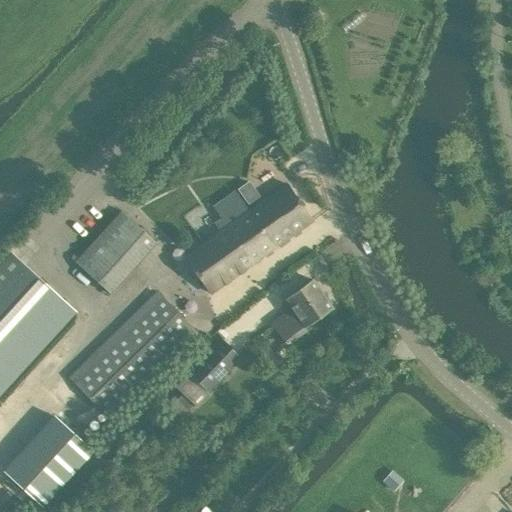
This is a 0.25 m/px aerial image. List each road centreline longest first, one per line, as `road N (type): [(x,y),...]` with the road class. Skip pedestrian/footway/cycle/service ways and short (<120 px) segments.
road 1 (tertiary): [(511,428),(431,359),(384,292),(344,205),(272,0)]
road 2 (unclassified): [(511,141),(495,0)]
